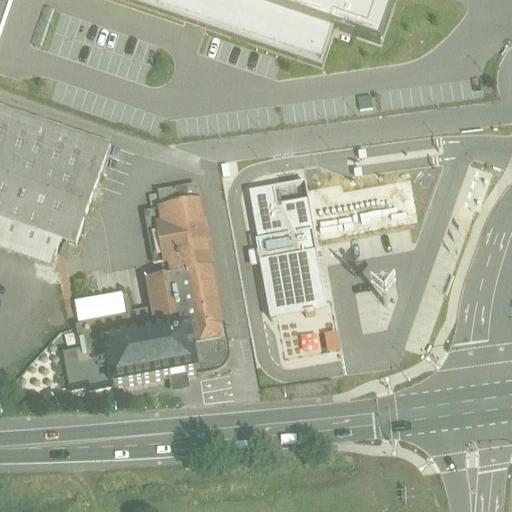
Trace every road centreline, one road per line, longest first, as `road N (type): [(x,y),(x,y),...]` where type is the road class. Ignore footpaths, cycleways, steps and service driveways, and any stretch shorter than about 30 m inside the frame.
road 1 (unknown): [(0,90),(183,161),(213,182),(258,431)]
road 2 (secondary): [(0,446),(258,431),(483,404)]
road 3 (unclassified): [(511,113),(204,151)]
road 4 (unclassified): [(483,404),(494,290),(511,230)]
